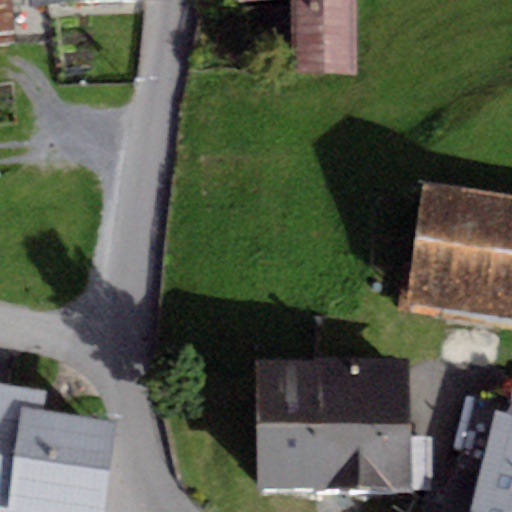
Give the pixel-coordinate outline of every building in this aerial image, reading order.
[(0,0),(0,35),(16,34),(12,0),(0,0)] [(290,0),(291,77),(356,79),(356,0),(290,0)] [(511,319),(511,198),(422,181),(400,299),(511,319)] [(408,358),(254,359),(255,489),(409,488),(408,358)] [(46,392),(0,385),(0,511),(6,511),(21,410),(43,413),(46,392)] [(43,413),(21,410),(6,511),(103,511),(116,423),(43,413)] [(511,511),(511,420),(494,414),(470,511),(511,511)]
